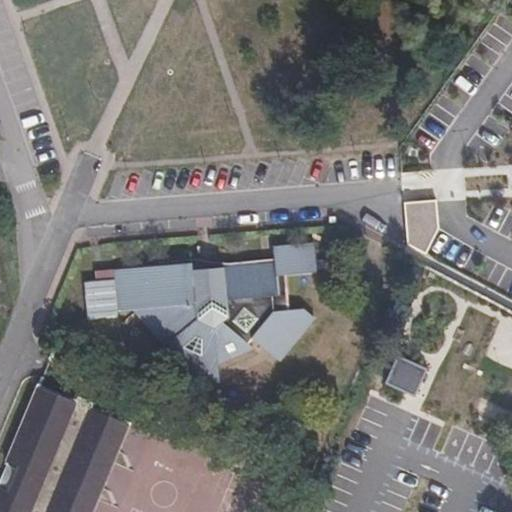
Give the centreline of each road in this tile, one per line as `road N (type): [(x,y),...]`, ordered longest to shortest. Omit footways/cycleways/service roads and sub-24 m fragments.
road 1 (residential): [(70,217),(383,194)]
road 2 (residential): [(0,378),(70,217)]
